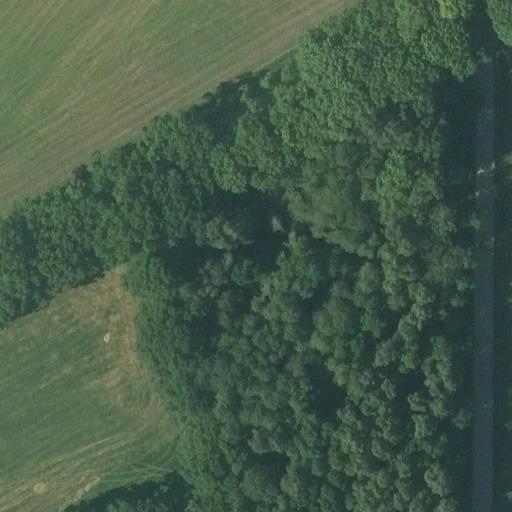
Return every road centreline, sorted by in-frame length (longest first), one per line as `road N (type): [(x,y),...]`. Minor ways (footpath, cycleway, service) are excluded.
road 1 (track): [(476,511),(481,0)]
road 2 (track): [(438,0),(0,254)]
